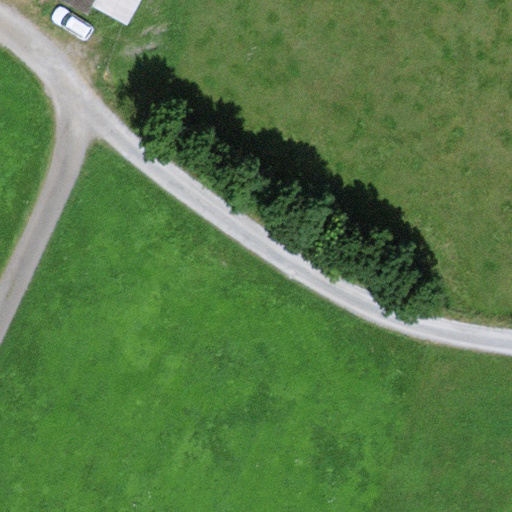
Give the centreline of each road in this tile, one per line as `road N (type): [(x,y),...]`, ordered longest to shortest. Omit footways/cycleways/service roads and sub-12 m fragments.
road 1 (unclassified): [(0,23),(34,46),(83,101),(358,299),(430,327),(511,340)]
road 2 (track): [(0,315),(59,180),(83,101)]
